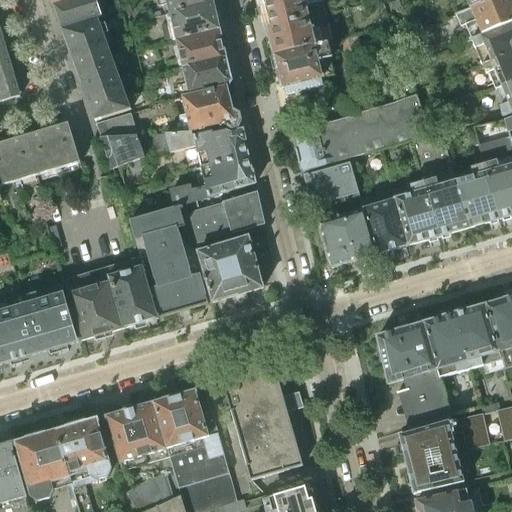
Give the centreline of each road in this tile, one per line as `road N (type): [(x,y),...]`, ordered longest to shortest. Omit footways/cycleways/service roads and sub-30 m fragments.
road 1 (residential): [(229,0),(310,318)]
road 2 (residential): [(0,407),(310,318)]
road 3 (residential): [(310,318),(511,257)]
road 4 (residential): [(310,318),(358,511)]
road 5 (residential): [(0,119),(52,103),(57,94),(33,0)]
